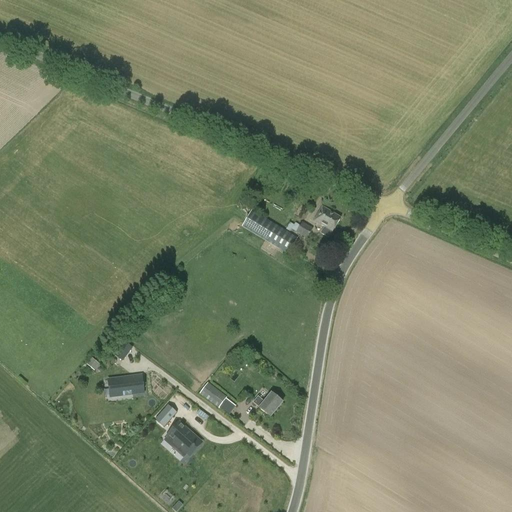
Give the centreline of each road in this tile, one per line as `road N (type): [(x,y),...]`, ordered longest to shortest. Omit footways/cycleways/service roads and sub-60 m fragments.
road 1 (unclassified): [(388,205),(0,40)]
road 2 (unclassified): [(291,511),(330,301),(388,205)]
road 3 (unclassified): [(388,205),(511,56)]
road 4 (unclassified): [(511,259),(388,205)]
